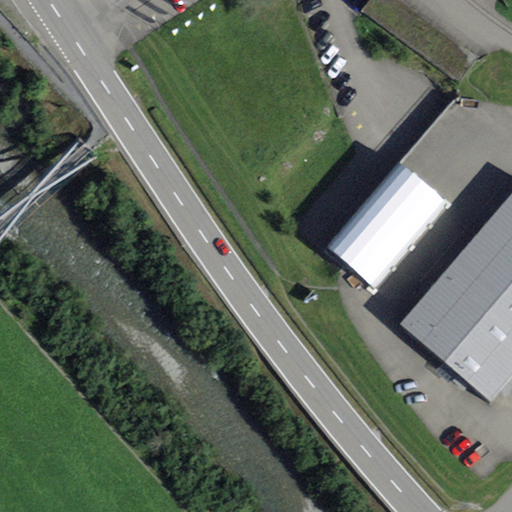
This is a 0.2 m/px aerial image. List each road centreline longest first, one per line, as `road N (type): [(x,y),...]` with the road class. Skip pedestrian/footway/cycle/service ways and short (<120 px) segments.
road 1 (primary): [(421,511),(260,315),(48,0)]
road 2 (track): [(0,301),(185,511)]
